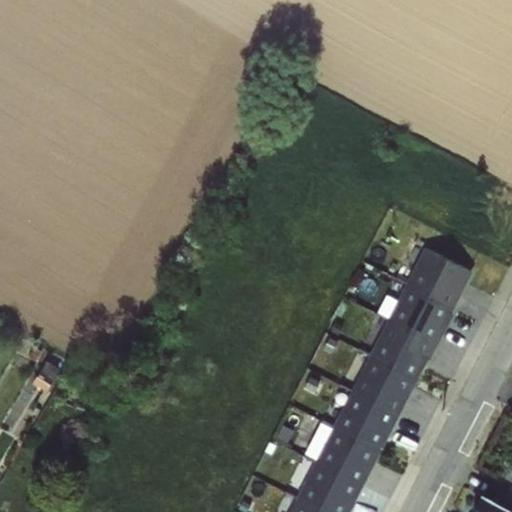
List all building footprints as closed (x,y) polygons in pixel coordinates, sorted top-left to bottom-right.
[(454,308),(472,272),(425,249),(407,284),(454,308)] [(436,344),(454,308),(407,284),(389,320),(436,344)] [(418,379),(436,344),(389,320),(371,355),(418,379)] [(400,415),(418,379),(371,355),(353,391),(400,415)] [(382,451),(400,415),(353,391),(334,426),(382,451)] [(364,487),(382,451),(334,426),(316,462),(364,487)] [(326,511),(351,511),(364,487),(316,462),(298,498),(326,511)] [(487,511),(511,511),(511,489),(501,484),(487,511)] [(326,511),(298,498),(290,511),(326,511)]
